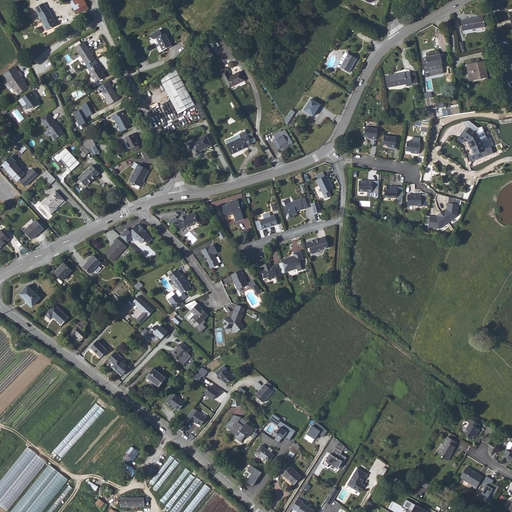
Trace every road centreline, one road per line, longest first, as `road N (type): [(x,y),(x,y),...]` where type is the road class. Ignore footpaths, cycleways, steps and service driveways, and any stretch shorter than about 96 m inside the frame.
road 1 (unclassified): [(0,305),(178,440),(258,511)]
road 2 (residential): [(181,195),(101,19)]
road 3 (track): [(169,433),(136,485),(121,488),(80,477),(25,440)]
road 4 (tertiary): [(0,275),(139,206)]
road 5 (tertiary): [(181,195),(280,171),(327,149)]
road 6 (residential): [(336,160),(340,216),(262,242),(254,252)]
road 7 (tertiary): [(327,149),(376,56),(399,36)]
